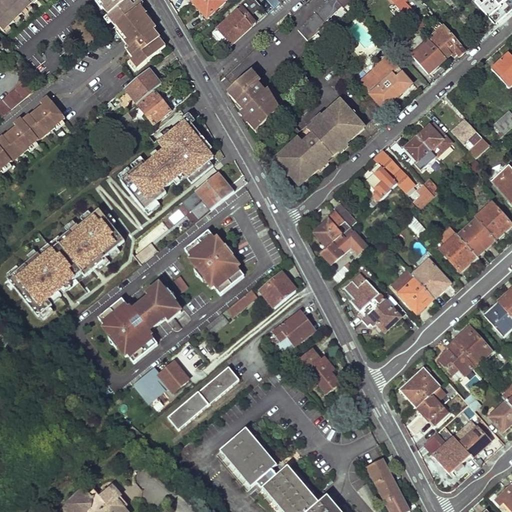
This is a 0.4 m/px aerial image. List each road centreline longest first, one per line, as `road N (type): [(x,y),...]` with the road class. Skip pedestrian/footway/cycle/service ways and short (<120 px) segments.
road 1 (residential): [(284,222),(511,24)]
road 2 (tertiary): [(157,0),(284,222)]
road 3 (residential): [(511,260),(367,384)]
road 4 (tertiary): [(284,222),(367,384)]
road 5 (tertiary): [(367,384),(435,511)]
